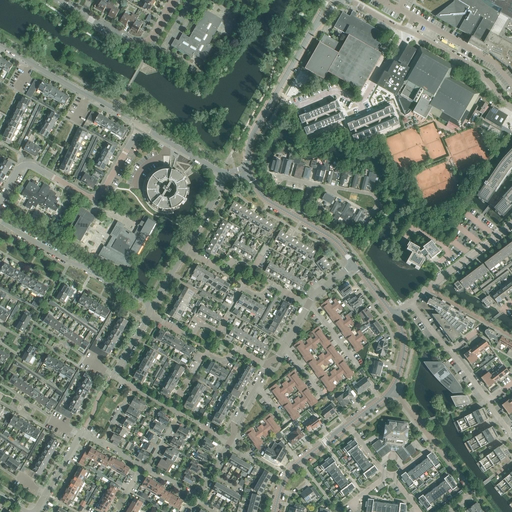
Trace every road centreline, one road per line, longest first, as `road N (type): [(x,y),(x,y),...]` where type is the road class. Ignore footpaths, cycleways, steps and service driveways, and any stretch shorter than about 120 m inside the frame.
road 1 (residential): [(0,201),(25,164),(98,195),(139,125)]
road 2 (residential): [(511,108),(477,71),(348,0)]
road 3 (tertiary): [(248,169),(251,136),(332,0)]
road 4 (residential): [(152,305),(0,221)]
road 5 (residential): [(139,125),(0,44)]
road 6 (residential): [(149,311),(190,336),(199,321),(217,329),(241,284)]
road 7 (residential): [(409,302),(511,221)]
road 8 (residential): [(82,12),(143,42),(174,0)]
